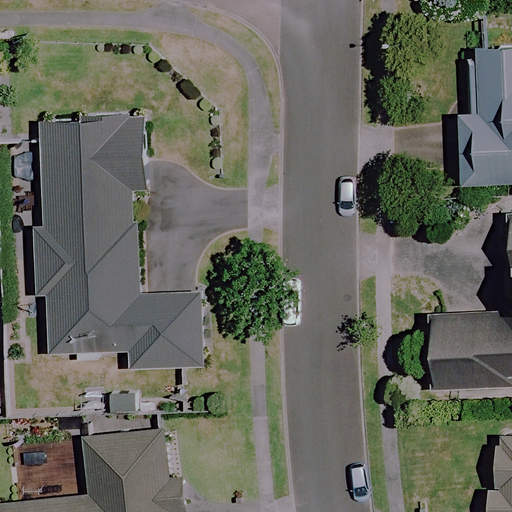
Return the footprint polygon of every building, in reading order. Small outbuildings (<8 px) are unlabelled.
[(511,47),(466,49),(470,184),(511,183),(511,47)] [(135,289),(133,115),(40,117),(41,217),(36,217),(38,350),(122,349),(122,366),(200,365),(199,288),(135,289)] [(511,211),(499,212),(500,237),(445,239),(447,317),(426,318),(428,382),(511,379),(511,211)] [(0,511),(173,511),(164,427),(81,436),(87,493),(0,501),(0,511)] [(511,511),(511,433),(487,433),(483,511),(511,511)]
